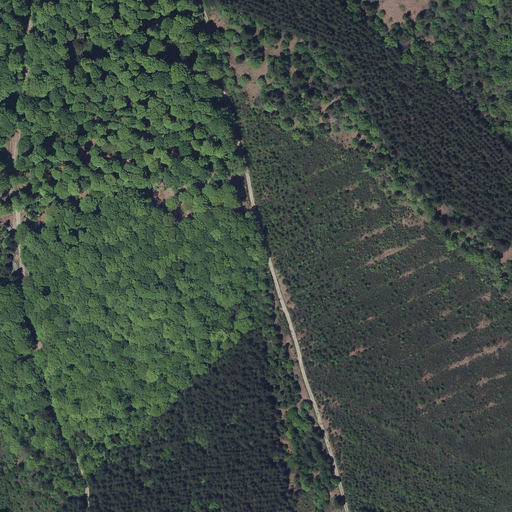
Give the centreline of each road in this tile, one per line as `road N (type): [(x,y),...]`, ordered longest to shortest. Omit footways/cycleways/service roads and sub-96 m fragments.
road 1 (track): [(346,511),(273,279),(200,0)]
road 2 (track): [(31,0),(12,147),(15,211),(26,307),(84,482),(84,511)]
